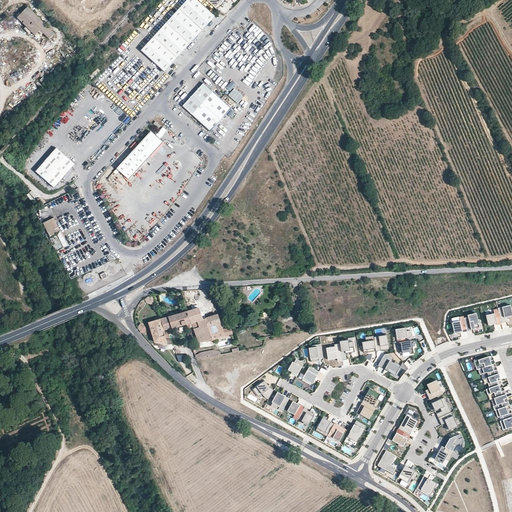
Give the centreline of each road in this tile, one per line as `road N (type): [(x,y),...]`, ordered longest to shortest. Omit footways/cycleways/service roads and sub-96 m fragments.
road 1 (residential): [(216,157),(181,213),(139,252),(123,250),(83,180),(155,101)]
road 2 (primary): [(120,291),(166,268),(201,235),(313,67)]
road 3 (primary): [(292,79),(196,228),(120,291)]
road 4 (residential): [(511,337),(428,362),(357,474)]
road 5 (track): [(511,257),(324,268),(306,279)]
road 6 (unclassified): [(306,279),(511,268)]
road 7 (track): [(0,360),(29,364),(58,421),(62,454),(33,511)]
road 8 (residential): [(124,312),(154,289),(306,279)]
road 9 (tertiary): [(357,474),(234,412)]
road 10 (tertiary): [(234,412),(353,481)]
road 11 (residential): [(155,101),(246,0)]
road 12 (tertiary): [(136,339),(194,390),(234,412)]
